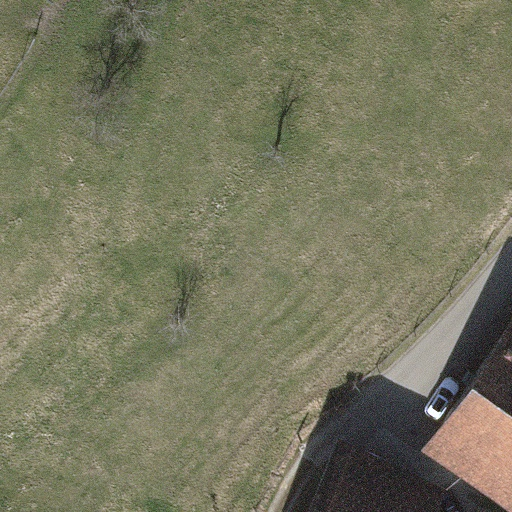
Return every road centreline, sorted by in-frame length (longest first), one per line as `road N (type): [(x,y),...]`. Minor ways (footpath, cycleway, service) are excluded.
road 1 (residential): [(511,277),(410,388),(341,429),(280,511)]
road 2 (track): [(485,511),(397,449),(378,407)]
